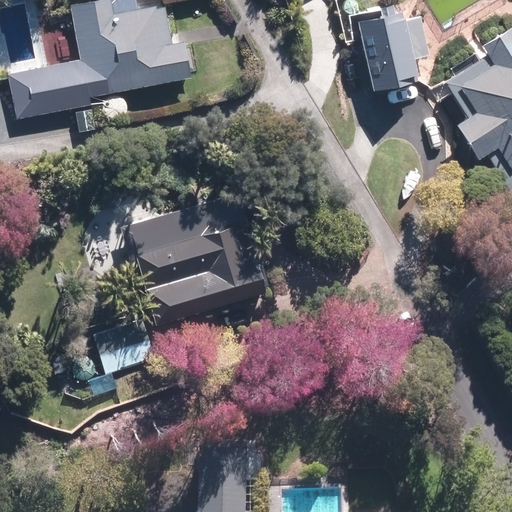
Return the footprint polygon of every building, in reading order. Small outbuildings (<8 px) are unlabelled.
[(80,56),(6,70),(15,118),(92,103),(91,96),(196,76),(190,42),(175,45),(166,0),(160,0),(143,3),(142,0),(85,0),(70,3),(80,56)] [(403,9),(359,19),(375,88),(419,77),(403,9)] [(511,25),(484,42),(490,52),(447,77),(468,112),(456,119),(478,155),(490,148),(511,186),(511,25)] [(242,190),(133,218),(160,321),(269,292),(242,190)] [(145,323),(97,336),(106,372),(155,359),(145,323)] [(247,511),(249,448),(200,446),(197,511),(247,511)]
